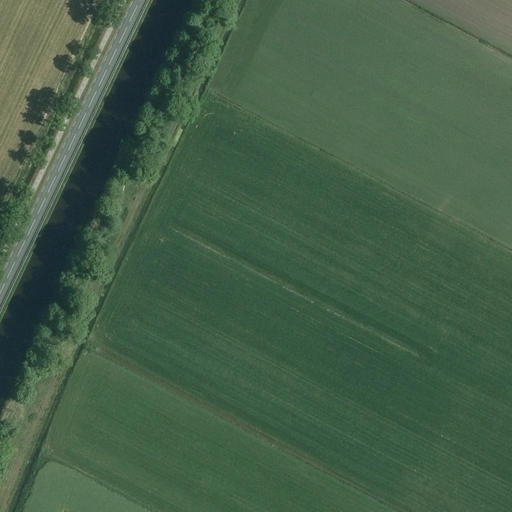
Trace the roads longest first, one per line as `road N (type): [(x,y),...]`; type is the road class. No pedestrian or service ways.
road 1 (track): [(200,0),(0,435)]
road 2 (primary): [(0,289),(137,0)]
